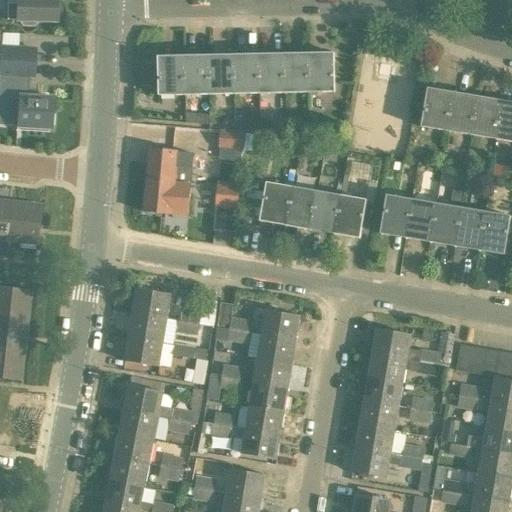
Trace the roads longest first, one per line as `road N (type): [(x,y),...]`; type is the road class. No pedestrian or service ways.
road 1 (residential): [(511,55),(376,5),(110,8)]
road 2 (tertiary): [(47,511),(92,248)]
road 3 (residential): [(345,289),(92,248)]
road 4 (residential): [(305,511),(345,289)]
road 5 (residential): [(511,317),(345,289)]
road 6 (tertiary): [(101,176),(110,8)]
